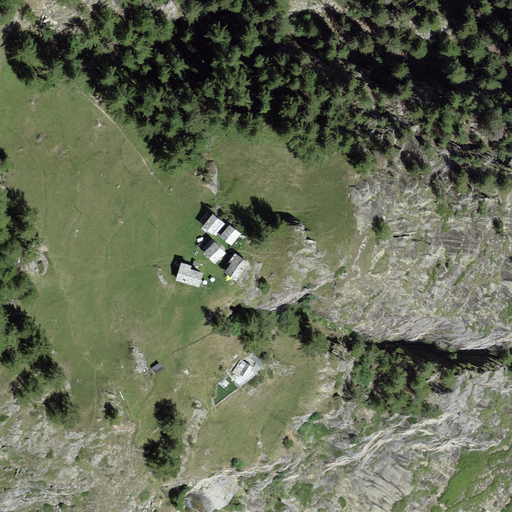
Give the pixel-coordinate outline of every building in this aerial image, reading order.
[(226,129),(216,145),(227,153),(238,137),(226,129)] [(247,160),(255,143),(242,138),(234,154),(247,160)] [(228,181),(240,167),(228,157),(216,170),(228,181)] [(250,165),(238,187),(251,195),(264,173),(250,165)] [(212,207),(215,191),(202,188),(203,186),(192,184),(188,203),(212,207)] [(228,221),(214,212),(205,226),(219,235),(228,221)] [(247,233),(233,224),(224,237),(238,247),(247,233)] [(229,253),(215,237),(202,248),(216,264),(229,253)] [(252,263),(237,252),(224,269),(239,280),(252,263)] [(194,263),(180,260),(176,281),(201,285),(204,271),(193,269),(194,263)] [(253,367),(241,359),(232,372),(245,380),(253,367)]
